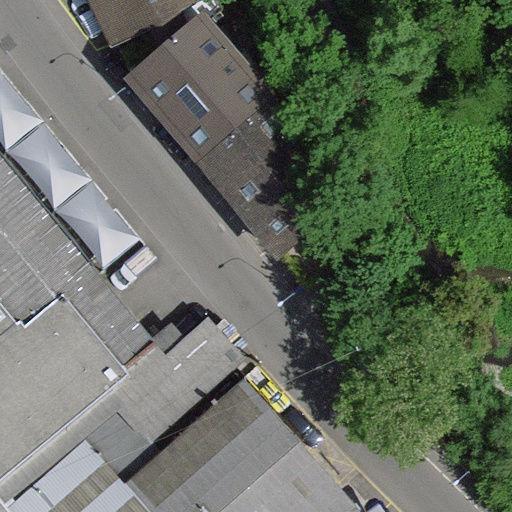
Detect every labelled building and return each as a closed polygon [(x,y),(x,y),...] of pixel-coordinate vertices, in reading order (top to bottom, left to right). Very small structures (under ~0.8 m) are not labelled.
[(95,0),(116,41),(153,22),(198,0),(95,0)] [(170,57),(205,28),(225,12),(218,0),(198,0),(153,22),(170,57)] [(170,57),(138,83),(311,289),(344,260),(272,107),(205,28),(170,57)] [(168,358),(0,156),(0,503),(121,403),(151,441),(234,368),(243,360),(209,322),(168,358)] [(163,456),(247,382),(234,368),(151,441),(163,456)] [(0,503),(0,511),(358,511),(247,382),(163,456),(151,441),(121,403),(0,503)]
